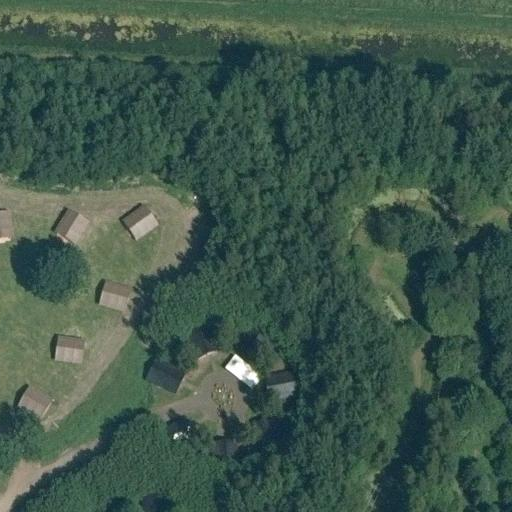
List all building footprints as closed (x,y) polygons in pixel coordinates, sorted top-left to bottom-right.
[(213,346),(204,327),(186,335),(195,354),(213,346)] [(259,358),(270,341),(254,330),(243,347),(259,358)] [(175,375),(157,366),(148,383),(167,392),(175,375)] [(280,401),(300,398),(297,379),(276,382),(280,401)] [(176,430),(158,441),(168,458),(186,447),(176,430)] [(260,446),(276,459),(288,444),(273,431),(260,446)] [(216,459),(218,479),(237,478),(235,457),(216,459)] [(165,511),(167,502),(147,499),(145,511),(165,511)]
